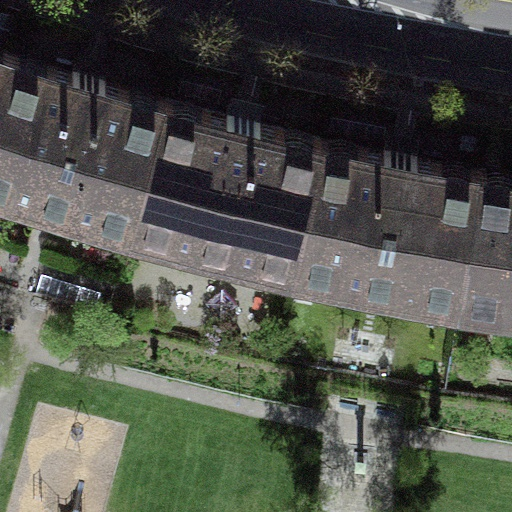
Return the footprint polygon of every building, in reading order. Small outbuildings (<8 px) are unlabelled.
[(0,83),(11,50),(0,46),(0,83)] [(0,83),(0,188),(129,228),(165,97),(104,79),(107,70),(90,65),(74,60),(71,69),(11,50),(0,83)] [(129,228),(293,269),(321,136),(259,121),(262,112),(245,108),(228,104),(226,112),(165,97),(129,228)] [(293,269),(458,300),(479,166),(417,154),(418,145),(401,142),(384,139),(383,148),(321,136),(293,269)] [(511,307),(511,170),(479,166),(458,300),(511,307)]
